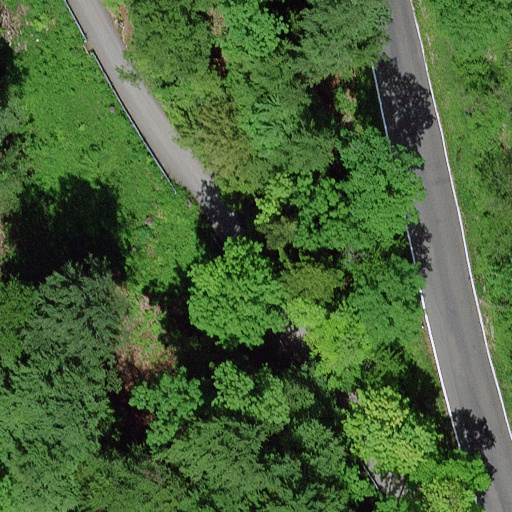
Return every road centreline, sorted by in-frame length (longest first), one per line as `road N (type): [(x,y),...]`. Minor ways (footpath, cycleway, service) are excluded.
road 1 (unclassified): [(85,0),(208,215),(407,511)]
road 2 (tertiary): [(388,0),(461,348),(510,511)]
